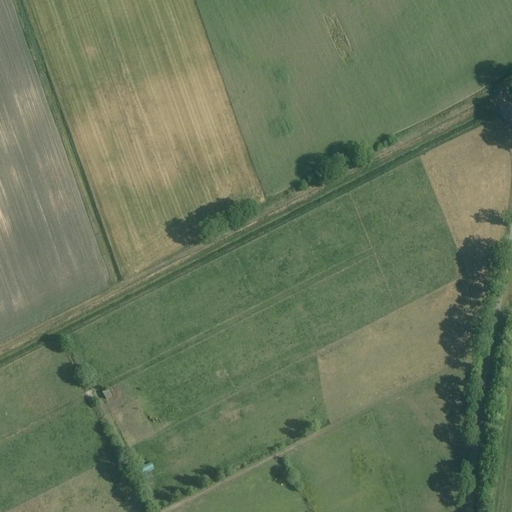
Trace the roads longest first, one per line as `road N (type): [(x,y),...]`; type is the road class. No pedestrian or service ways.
road 1 (track): [(497,96),(0,346)]
road 2 (unclassified): [(469,511),(483,381),(511,250)]
